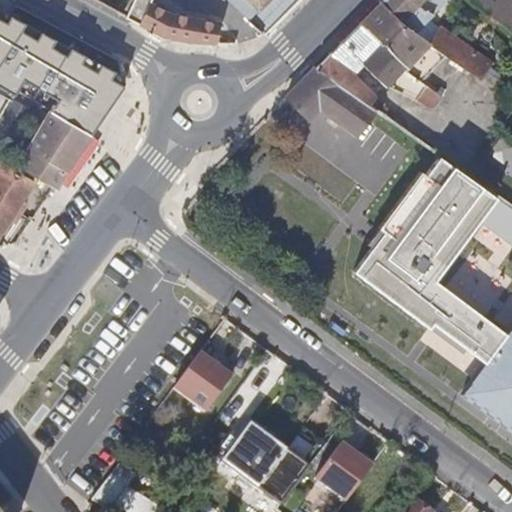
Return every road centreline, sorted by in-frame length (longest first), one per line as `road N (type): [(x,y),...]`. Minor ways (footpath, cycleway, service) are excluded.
road 1 (residential): [(123,212),(511,500)]
road 2 (tertiary): [(47,0),(142,51),(202,101)]
road 3 (primary): [(202,101),(286,52),(336,0)]
road 4 (primary): [(123,212),(202,101)]
road 5 (primary): [(45,308),(123,212)]
